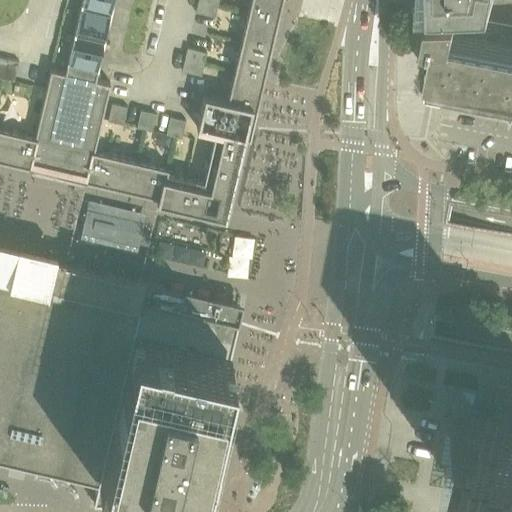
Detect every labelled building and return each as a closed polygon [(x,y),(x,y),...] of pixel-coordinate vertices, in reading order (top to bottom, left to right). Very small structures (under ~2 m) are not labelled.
[(278,0),(0,0),(0,157),(58,171),(87,178),(158,194),(225,210),(226,208),(241,142),(241,140),(242,137),(243,134),(243,132),(248,133),(255,105),(260,82),(278,0)] [(427,99),(511,116),(511,23),(458,13),(458,12),(430,13),(424,38),(435,40),(429,69),(426,69),(427,99)] [(95,209),(89,234),(130,244),(136,218),(95,209)] [(0,460),(98,484),(144,279),(145,278),(77,263),(77,264),(63,261),(51,258),(51,256),(50,256),(50,255),(48,258),(22,252),(22,249),(21,249),(20,248),(19,251),(0,246),(0,460)] [(159,283),(144,279),(98,484),(93,503),(211,508),(232,416),(211,411),(213,403),(236,305),(158,286),(159,283)] [(511,511),(511,388),(497,386),(495,403),(474,399),(466,442),(457,491),(478,494),(475,511),(480,511),(511,511)]
